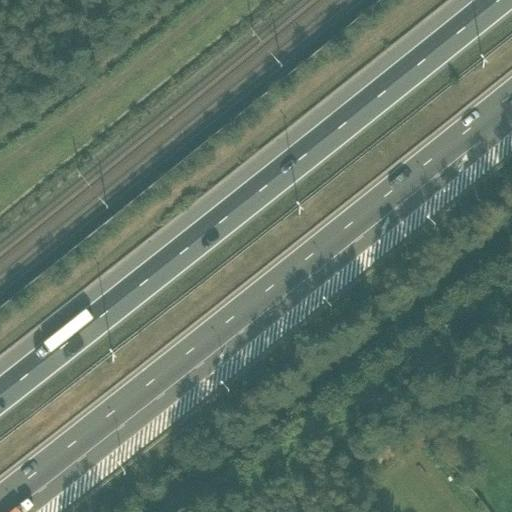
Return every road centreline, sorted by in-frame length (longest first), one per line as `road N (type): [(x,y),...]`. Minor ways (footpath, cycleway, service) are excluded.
road 1 (motorway): [(511,5),(0,413)]
road 2 (motorway): [(0,505),(511,98)]
